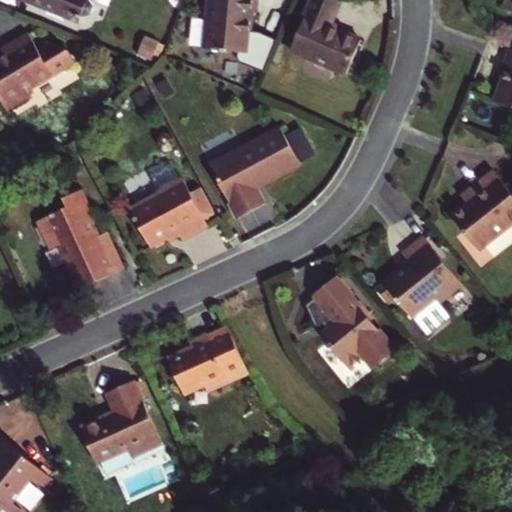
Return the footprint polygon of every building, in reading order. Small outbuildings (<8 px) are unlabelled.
[(24,0),(78,22),(81,16),(88,19),(96,9),(89,0),(24,0)] [(256,12),(256,0),(210,0),(206,48),(250,52),(253,12),(256,12)] [(331,26),(341,0),(310,0),(304,15),(306,16),(292,50),(346,72),(360,38),(331,26)] [(36,48),(25,30),(2,43),(6,50),(0,53),(0,99),(6,109),(30,95),(27,89),(74,61),(66,48),(48,40),(36,48)] [(511,48),(510,47),(502,66),(507,68),(495,100),(511,107),(511,48)] [(260,183),(301,160),(281,123),(210,162),(238,214),(268,197),(260,183)] [(291,131),(301,159),(317,153),(307,125),(291,131)] [(180,179),(171,162),(149,174),(158,191),(156,192),(158,195),(132,209),(152,246),(180,231),(184,238),(210,224),(205,216),(217,211),(203,184),(191,191),(183,177),(180,179)] [(472,194),(463,201),(449,213),(476,246),(511,217),(511,194),(491,168),(467,187),(472,194)] [(71,290),(125,266),(109,228),(97,233),(92,222),(99,218),(84,185),(65,194),(70,204),(40,217),(52,244),(61,241),(75,274),(65,278),(71,290)] [(472,194),(467,187),(458,195),(463,201),(472,194)] [(461,282),(424,236),(401,254),(408,261),(382,282),(411,316),(432,298),(436,303),(461,282)] [(327,340),(348,367),(364,354),(373,366),(376,364),(382,365),(393,356),(393,349),(396,347),(336,274),(315,291),(316,293),(308,300),(316,323),(324,320),(329,326),(327,340)] [(447,315),(436,303),(432,298),(411,316),(425,333),(447,315)] [(203,391),(224,382),(202,333),(186,341),(188,346),(165,357),(180,391),(200,383),(203,391)] [(161,444),(131,379),(105,390),(114,412),(101,417),(100,414),(78,424),(95,462),(126,448),(130,457),(161,444)] [(44,483),(51,474),(0,432),(0,431),(0,511),(19,511),(24,507),(17,501),(36,477),(44,483)]
